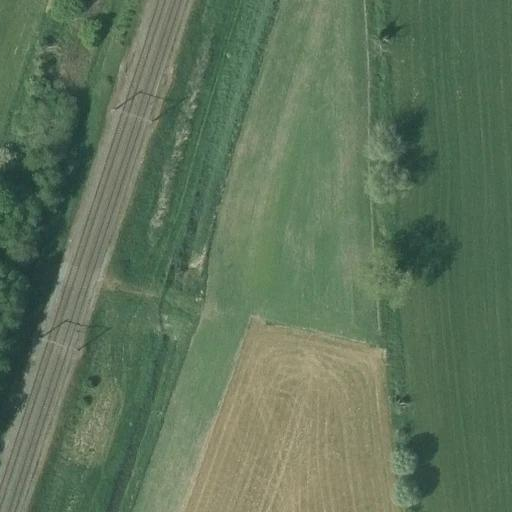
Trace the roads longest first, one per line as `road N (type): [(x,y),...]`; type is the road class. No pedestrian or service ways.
road 1 (track): [(195,306),(287,0)]
road 2 (track): [(195,306),(129,511)]
